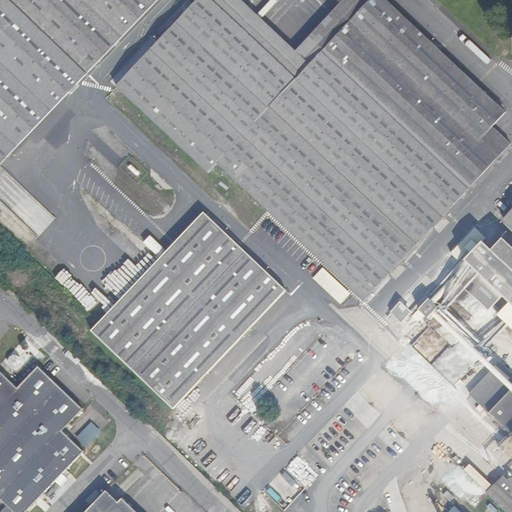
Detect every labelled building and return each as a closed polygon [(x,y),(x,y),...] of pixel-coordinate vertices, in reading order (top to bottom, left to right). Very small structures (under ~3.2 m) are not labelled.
[(0,0),(0,157),(150,0),(0,0)] [(205,174),(214,165),(359,300),(509,142),(489,123),(501,110),(384,0),(337,0),(291,48),(238,0),(193,0),(111,86),(205,174)] [(511,205),(501,216),(511,226),(511,380),(497,366),(469,394),(511,435),(511,205)] [(203,212),(103,317),(91,330),(170,407),(182,394),(283,290),(203,212)] [(458,261),(447,273),(483,309),(497,295),(511,308),(511,250),(498,237),(486,249),(477,241),(483,234),(473,224),(448,251),(458,261)] [(156,253),(164,248),(155,235),(148,240),(156,253)] [(420,298),(410,309),(421,319),(431,309),(420,298)] [(394,323),(404,313),(394,304),(384,314),(394,323)] [(83,410),(39,368),(18,388),(0,371),(0,495),(16,511),(24,511),(84,451),(63,431),(83,410)] [(78,437),(87,446),(101,430),(92,422),(78,437)] [(511,511),(511,491),(499,480),(489,491),(510,511),(511,511)] [(131,511),(120,501),(108,490),(87,511),(131,511)] [(510,511),(489,491),(484,496),(501,511),(510,511)] [(138,511),(123,497),(120,501),(131,511),(138,511)]
